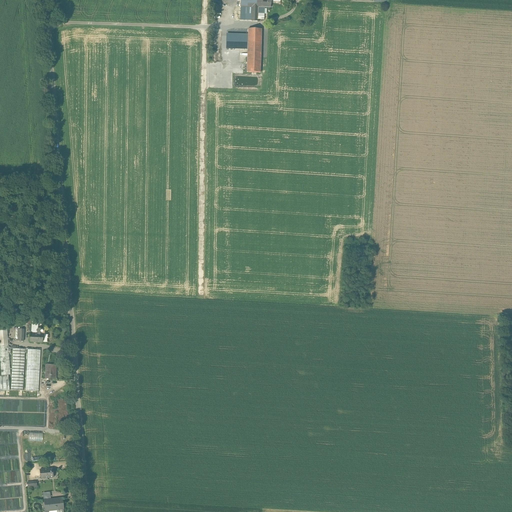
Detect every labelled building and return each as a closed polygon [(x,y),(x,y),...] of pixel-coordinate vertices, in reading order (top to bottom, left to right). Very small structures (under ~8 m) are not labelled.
[(240,0),(240,7),(240,20),(251,21),(257,21),(257,19),(258,7),(261,8),(260,0),(240,0)] [(260,0),(261,8),(258,7),(257,19),(264,20),(264,8),(270,8),(271,2),(280,2),(280,0),(260,0)] [(248,36),(227,36),(226,49),(248,49),(247,72),(251,72),(256,73),(260,73),(262,29),(248,29),(248,36)] [(251,74),(235,74),(233,76),(233,85),(236,88),(257,88),(260,86),(260,77),(258,75),(256,75),(256,73),(251,72),(251,74)] [(14,315),(5,314),(6,318),(6,321),(6,323),(14,323),(14,318),(14,315)] [(45,329),(37,329),(38,322),(32,321),(31,334),(30,334),(30,342),(42,343),(42,342),(46,343),(47,341),(47,339),(47,338),(47,337),(47,335),(44,335),(45,329)] [(7,327),(0,327),(0,367),(1,376),(0,375),(0,391),(9,391),(8,375),(10,375),(7,327)] [(25,349),(12,349),(10,390),(23,390),(25,349)] [(40,350),(27,349),(25,390),(38,391),(40,350)] [(56,365),(46,364),(45,378),(55,379),(56,365)] [(52,469),(43,470),(44,478),(53,477),(52,469)] [(51,500),(48,500),(49,511),(56,511),(57,510),(63,509),(62,498),(51,500)]
